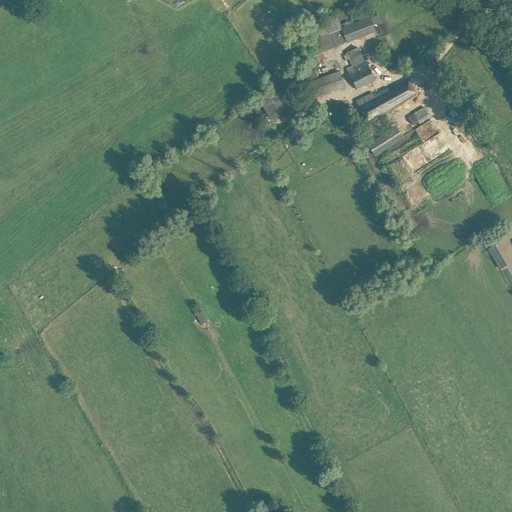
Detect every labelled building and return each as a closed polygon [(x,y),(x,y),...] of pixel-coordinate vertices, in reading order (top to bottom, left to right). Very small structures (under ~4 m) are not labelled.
[(378,14),(369,17),(366,8),(325,25),(309,32),(314,47),(310,48),(311,54),(316,52),(317,53),(334,47),(375,31),(373,25),(381,22),(378,14)] [(350,75),(357,89),(376,79),(366,60),(364,60),(357,47),(345,53),(347,55),(344,56),(346,59),(348,58),(352,65),(346,68),(349,75),(350,75)] [(339,70),(308,82),(310,87),(307,88),(310,94),(312,92),(315,98),(345,87),(339,70)] [(271,120),(308,99),(294,77),(258,98),(271,120)] [(416,94),(408,79),(393,87),(394,88),(389,91),(387,88),(373,96),(372,93),(356,102),(368,124),(416,94)] [(423,106),(408,116),(412,123),(417,120),(419,123),(430,116),(423,106)] [(375,156),(403,137),(396,125),(367,143),(375,156)] [(507,266),(494,245),(488,248),(501,270),(503,268),(505,272),(509,269),(507,266)]
